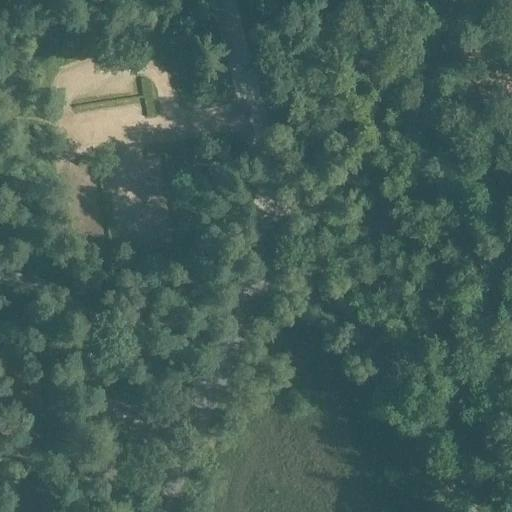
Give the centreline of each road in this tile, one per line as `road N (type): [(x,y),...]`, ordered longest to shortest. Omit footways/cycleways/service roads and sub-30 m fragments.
road 1 (unclassified): [(200,403),(251,278),(269,208),(268,163),(223,0)]
road 2 (track): [(470,511),(270,188)]
road 3 (unclassified): [(97,410),(68,300),(0,278)]
road 4 (unclassified): [(153,511),(175,485),(200,403)]
